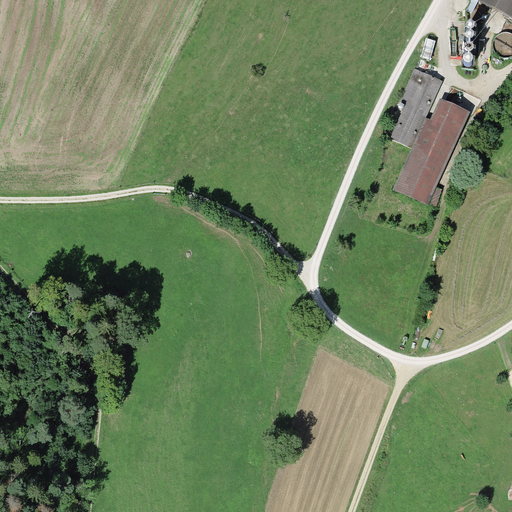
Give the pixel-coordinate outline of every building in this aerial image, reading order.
[(511,0),(474,0),(511,19),(511,0)] [(486,60),(511,54),(511,34),(491,40),(491,41),(480,44),(482,51),(463,55),(466,68),(487,64),(486,60)] [(424,57),(433,59),(437,39),(428,38),(424,57)] [(426,119),(442,82),(415,69),(402,97),(408,99),(389,140),(411,149),(426,119)] [(470,113),(440,100),(430,120),(426,119),(411,149),(392,190),(427,207),(470,113)]
